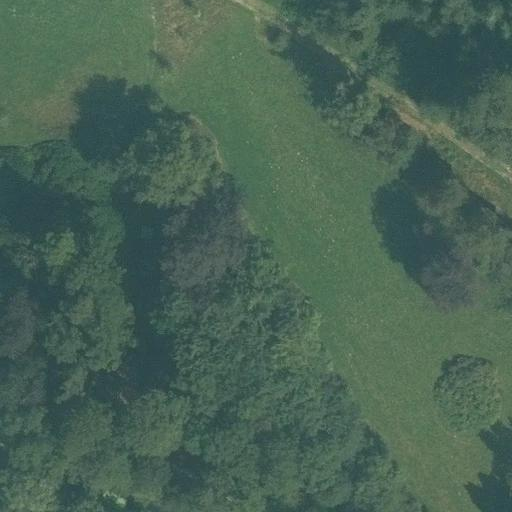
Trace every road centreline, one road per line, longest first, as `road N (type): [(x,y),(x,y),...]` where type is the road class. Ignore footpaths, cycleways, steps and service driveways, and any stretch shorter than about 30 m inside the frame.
road 1 (track): [(511,172),(257,0)]
road 2 (track): [(0,384),(165,464),(243,511)]
